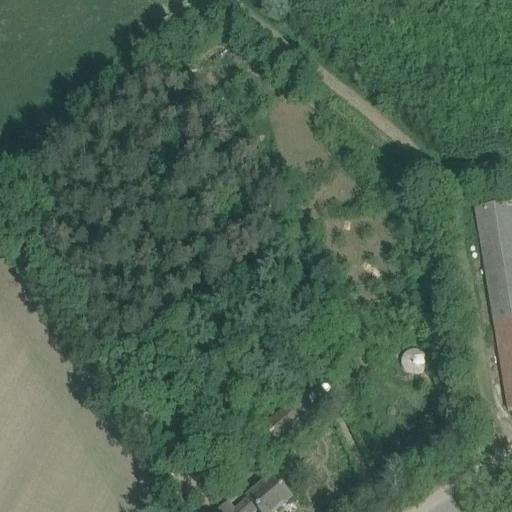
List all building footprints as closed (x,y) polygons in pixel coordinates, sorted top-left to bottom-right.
[(508,411),(511,410),(511,203),(476,209),(508,411)] [(401,365),(401,366),(401,367),(402,368),(402,369),(402,370),(403,371),(403,372),(404,373),(404,374),(405,375),(406,375),(407,376),(408,377),(409,377),(410,378),(411,378),(412,378),(413,378),(414,378),(415,378),(416,378),(417,378),(418,378),(419,377),(420,377),(421,376),(422,375),(423,375),(424,374),(424,373),(425,372),(425,371),(426,370),(426,369),(426,368),(426,367),(427,366),(426,365),(426,364),(426,363),(426,361),(425,360),(425,359),(424,359),(424,358),(423,357),(422,356),(421,355),(420,355),(419,354),(418,354),(417,354),(416,353),(415,353),(414,353),(413,353),(412,353),(411,354),(410,354),(409,354),(408,355),(407,355),(406,356),(405,357),(404,358),(404,359),(403,359),(403,360),(402,361),(402,363),(402,364),(401,365)] [(231,399),(216,403),(220,416),(235,411),(231,399)] [(264,430),(275,443),(312,411),(301,399),(264,430)] [(189,443),(173,460),(192,478),(208,461),(189,443)] [(271,479),(256,492),(247,500),(248,500),(234,511),(228,505),(220,511),(256,511),(257,511),(277,511),(290,501),(271,479)]
